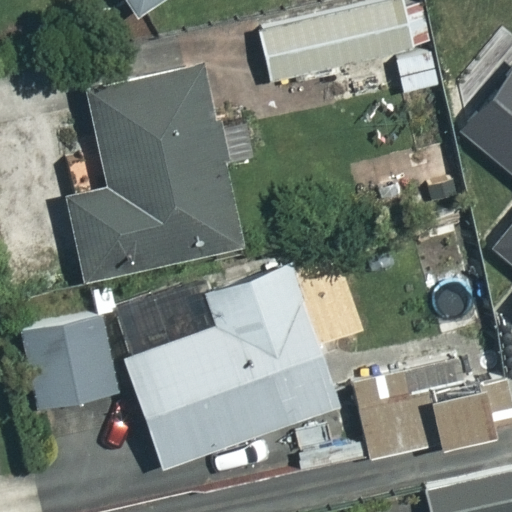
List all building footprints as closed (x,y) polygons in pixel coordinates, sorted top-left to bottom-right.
[(407,37),(398,0),(346,0),(252,21),(263,69),(407,37)] [(236,230),(190,51),(75,81),(98,174),(56,185),(77,271),(236,230)] [(286,278),(273,240),(98,298),(150,452),(339,389),(300,273),(286,278)] [(109,381),(95,308),(22,322),(36,395),(109,381)] [(479,420),(467,368),(349,395),(361,447),(479,420)] [(511,511),(511,472),(510,462),(419,483),(425,511),(511,511)]
